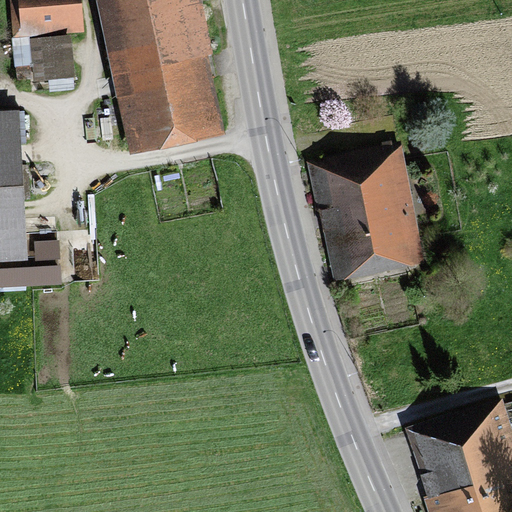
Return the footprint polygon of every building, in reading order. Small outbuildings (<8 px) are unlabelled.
[(80,0),(16,0),(19,40),(41,38),(44,79),(73,77),(70,35),(82,34),(80,0)] [(207,0),(102,0),(137,155),(229,135),(213,62),(221,61),(207,0)] [(13,109),(0,110),(0,260),(22,260),(13,109)] [(404,142),(310,159),(331,275),(425,258),(404,142)] [(56,244),(35,246),(36,263),(57,262),(56,244)] [(58,270),(0,274),(0,291),(59,288),(58,270)] [(452,416),(478,511),(511,511),(511,428),(505,402),(452,416)] [(478,511),(452,416),(407,428),(429,511),(478,511)]
